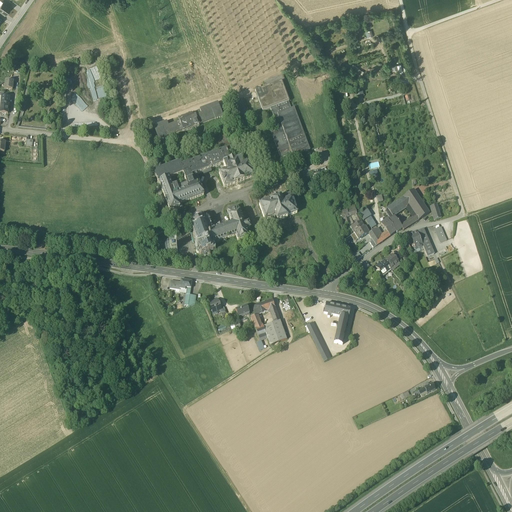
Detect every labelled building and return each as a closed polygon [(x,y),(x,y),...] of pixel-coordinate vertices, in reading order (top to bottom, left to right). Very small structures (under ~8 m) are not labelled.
[(0,9),(6,14),(11,7),(3,2),(0,5),(0,9)] [(264,82),(266,88),(281,82),(285,81),(283,76),(264,82)] [(5,89),(12,90),(13,82),(6,81),(5,89)] [(289,102),(281,82),(266,88),(255,92),(262,112),(270,109),(288,102),(289,102)] [(353,88),(355,95),(362,93),(360,86),(353,88)] [(2,97),(1,105),(0,105),(0,113),(8,114),(9,106),(9,98),(3,97),(2,97)] [(239,123),(244,121),(251,119),(250,116),(244,100),(232,104),(218,109),(220,112),(233,107),(239,123)] [(288,102),(270,109),(277,130),(270,133),(272,138),(280,159),(285,157),(288,165),(301,161),(298,155),(310,151),(294,108),(291,109),(288,102)] [(222,119),(220,112),(218,109),(217,105),(199,111),(201,116),(193,119),(179,124),(167,128),(166,124),(153,128),(158,142),(166,139),(165,139),(182,133),(182,134),(189,132),(193,142),(192,143),(193,147),(194,146),(199,158),(154,175),(158,185),(159,184),(170,212),(182,208),(181,205),(203,196),(195,176),(223,166),(225,172),(219,174),(224,188),(234,185),(245,181),(244,181),(254,177),(249,164),(247,164),(243,166),(240,159),(233,162),(232,158),(231,156),(232,155),(229,147),(229,146),(226,137),(211,142),(215,152),(202,157),(197,145),(198,145),(197,141),(196,141),(192,131),(199,128),(198,127),(215,120),(215,121),(222,119)] [(247,152),(232,158),(233,162),(240,159),(245,157),(247,164),(249,164),(250,163),(248,156),(247,152)] [(406,210),(410,207),(420,200),(414,191),(387,209),(393,217),(394,217),(406,210)] [(275,218),(276,222),(287,218),(286,217),(296,214),(291,199),(291,200),(289,196),(280,199),(280,198),(277,199),(277,198),(272,200),(259,205),(264,221),(275,218)] [(410,207),(416,216),(419,221),(429,214),(420,200),(410,207)] [(430,208),(434,221),(441,219),(437,205),(430,208)] [(210,231),(209,227),(206,228),(212,244),(222,241),(222,243),(226,242),(225,240),(236,236),(237,241),(248,237),(245,230),(250,229),(248,223),(244,225),(239,212),(237,207),(227,210),(229,215),(229,216),(231,224),(221,227),(221,226),(217,227),(217,229),(210,231)] [(406,210),(412,219),(416,216),(410,207),(406,210)] [(342,212),(345,225),(349,223),(347,217),(357,214),(355,208),(342,212)] [(390,220),(388,221),(396,232),(397,233),(402,229),(400,226),(394,217),(393,217),(387,209),(385,213),(390,220)] [(364,222),(366,220),(370,217),(371,217),(367,210),(359,215),(364,222)] [(408,228),(419,221),(416,216),(412,219),(405,223),(408,228)] [(213,248),(212,244),(206,228),(205,225),(202,225),(201,221),(201,220),(201,219),(200,220),(198,219),(198,218),(198,219),(195,220),(194,219),(194,220),(193,222),(192,222),(192,223),(193,223),(195,228),(193,229),(192,228),(192,229),(193,229),(195,234),(194,234),(196,239),(197,239),(198,243),(197,244),(198,244),(200,248),(199,248),(197,249),(196,251),(196,253),(198,254),(200,253),(201,253),(202,253),(202,254),(203,254),(203,253),(212,250),(213,251),(213,250),(213,249),(214,249),(214,248),(213,248)] [(390,237),(396,232),(388,221),(387,220),(381,224),(387,232),(390,237)] [(354,234),(364,227),(361,222),(358,223),(350,227),(354,234)] [(365,227),(364,227),(354,234),(358,240),(369,233),(365,227)] [(376,246),(381,243),(378,237),(381,235),(377,228),(369,234),(368,234),(373,241),(376,246)] [(435,231),(440,244),(446,241),(441,228),(435,231)] [(424,250),(427,258),(434,255),(423,229),(417,232),(423,247),(424,250)] [(387,232),(381,235),(378,237),(381,243),(390,237),(387,232)] [(412,246),(414,251),(423,247),(417,232),(416,232),(410,235),(414,245),(412,246)] [(358,253),(353,256),(356,261),(361,257),(358,253)] [(392,255),(384,261),(390,269),(394,267),(395,269),(400,265),(397,261),(399,259),(396,256),(394,258),(392,255)] [(389,271),(390,269),(384,261),(380,264),(376,267),(378,270),(376,272),(378,274),(380,273),(382,276),(386,273),(387,274),(389,272),(389,271)] [(360,267),(365,272),(370,268),(366,262),(360,267)] [(181,280),(180,283),(180,287),(181,287),(181,289),(185,290),(185,288),(187,288),(191,289),(192,282),(181,280)] [(180,290),(181,289),(181,287),(180,287),(180,283),(171,281),(170,289),(176,290),(180,290)] [(185,300),(193,301),(194,296),(190,295),(191,289),(187,288),(186,294),(185,300)] [(193,301),(185,300),(184,305),(188,306),(188,308),(195,304),(197,296),(194,296),(193,301)] [(252,307),(255,316),(258,315),(268,312),(267,310),(269,310),(275,307),(272,300),(264,302),(252,307)] [(212,312),(216,310),(216,311),(219,310),(221,309),(218,301),(214,303),(213,302),(209,303),(211,308),(210,308),(212,312)] [(334,343),(342,345),(350,310),(326,304),(323,314),(328,315),(327,318),(329,318),(330,315),(339,318),(338,325),(334,343)] [(235,311),(238,318),(249,314),(246,306),(235,311)] [(252,322),(255,329),(262,326),(257,316),(258,315),(255,316),(250,317),(252,322)] [(286,340),(279,320),(274,322),(274,323),(263,327),(266,334),(267,338),(270,346),(286,340)] [(312,323),(306,326),(311,336),(317,333),(312,323)] [(263,326),(262,326),(255,329),(258,337),(266,334),(263,327),(263,326)] [(313,340),(324,362),(330,359),(317,333),(311,336),(313,340)] [(264,349),(261,341),(256,343),(259,352),(264,349)] [(424,388),(418,391),(420,395),(426,392),(427,394),(435,390),(432,384),(428,386),(428,385),(426,386),(426,387),(424,388)] [(410,397),(408,392),(400,396),(402,401),(410,397)]
